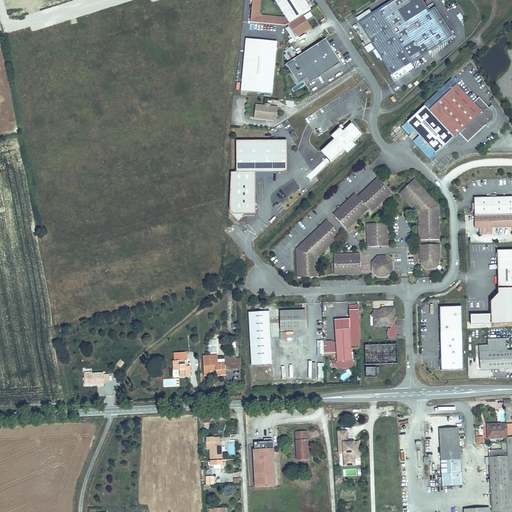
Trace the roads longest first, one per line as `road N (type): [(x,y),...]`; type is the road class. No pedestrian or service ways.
road 1 (unclassified): [(320,0),(373,83),(378,139),(427,172),(451,203),(452,271),(441,284),(407,288)]
road 2 (tertiary): [(111,411),(410,394)]
road 3 (unknown): [(438,0),(454,27),(453,45),(375,101)]
road 4 (unclassified): [(407,288),(301,291),(264,280)]
road 5 (unknown): [(271,283),(251,259),(251,232),(267,191),(301,172)]
road 6 (unknown): [(402,218),(403,250),(366,252),(324,212)]
